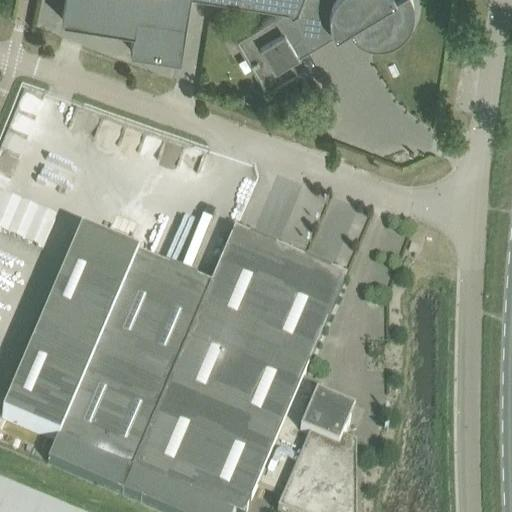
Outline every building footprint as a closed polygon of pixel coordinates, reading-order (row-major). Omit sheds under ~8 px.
[(180,57),(188,0),(64,0),(62,19),(133,30),(130,49),(180,57)] [(247,0),(288,6),(291,11),(311,45),(346,24),(348,27),(350,29),(352,32),(355,34),(357,35),(360,37),(363,38),(366,39),(369,40),(372,41),(375,41),(378,41),(381,41),(384,40),(388,40),(390,39),(393,37),(396,36),(399,34),(401,32),(403,30),(405,27),(407,25),(409,22),(410,19),(411,16),(412,13),(413,10),(413,7),(413,4),(413,1),(412,0),(247,0)] [(291,11),(288,6),(241,34),(267,79),(259,84),(263,91),(297,71),(289,58),(311,45),(291,11)] [(11,130),(31,137),(45,92),(25,86),(11,130)] [(1,193),(0,194),(0,232),(48,252),(62,218),(1,193)] [(2,419),(20,427),(57,442),(47,465),(157,511),(247,511),(257,489),(283,501),(278,511),(352,511),(352,447),(342,443),(346,434),(341,431),(344,424),(340,416),(333,413),(335,407),(317,399),(321,388),(303,381),(346,281),(234,234),(210,289),(81,234),(2,419)] [(40,511),(0,495),(0,511),(40,511)]
